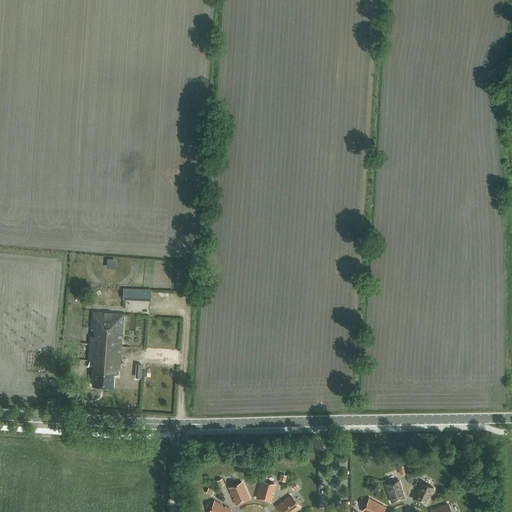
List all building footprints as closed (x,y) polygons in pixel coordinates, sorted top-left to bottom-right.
[(123,298),(135,299),(136,289),(124,288),(123,298)] [(107,304),(115,305),(116,296),(108,296),(107,304)] [(119,363),(123,314),(93,312),(91,330),(95,330),(94,336),(90,336),(88,360),(93,361),(91,385),(112,386),(113,374),(117,375),(118,370),(119,363)] [(398,468),(400,475),(406,473),(404,466),(398,468)] [(423,470),(417,467),(414,474),(420,476),(423,470)] [(225,484),(222,478),(216,481),(219,487),(225,484)] [(273,493),(275,485),(261,481),(257,498),(271,501),(272,496),(271,495),(271,492),(273,493)] [(293,490),(298,486),(295,481),(290,485),(293,490)] [(401,492),(400,489),(402,489),(400,481),(386,486),(391,502),(405,497),(403,492),(401,492)] [(426,504),(433,489),(420,482),(417,489),(418,490),(417,493),(415,492),(413,498),(426,504)] [(249,498),(242,483),(229,488),(232,496),(234,495),(235,498),(233,499),(236,504),(249,498)] [(211,496),(214,491),(208,488),(205,493),(211,496)] [(292,511),(299,507),(290,495),(284,500),(285,501),(282,503),(281,502),(277,506),(281,511),(292,511)] [(381,511),(385,507),(370,499),(363,511),(381,511)] [(224,508),(221,506),(222,505),(215,501),(209,511),(228,511),(230,509),(225,506),(224,508)]
